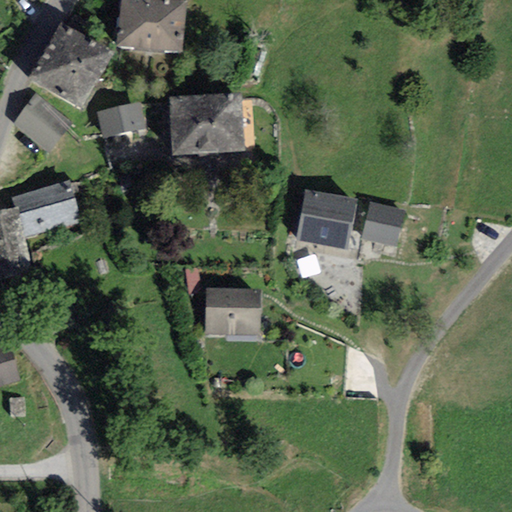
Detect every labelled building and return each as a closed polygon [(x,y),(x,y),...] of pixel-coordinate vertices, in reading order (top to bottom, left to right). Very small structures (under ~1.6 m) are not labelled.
[(183,53),(185,1),(169,0),(121,0),(117,46),(134,48),(134,52),(164,54),(164,51),(183,53)] [(29,79),(80,109),(113,54),(62,24),(29,79)] [(169,98),(172,156),(245,152),(242,94),(169,98)] [(11,125),(49,155),(72,126),(35,96),(11,125)] [(97,113),(104,138),(146,127),(139,102),(97,113)] [(82,223),(69,180),(12,198),(15,208),(17,207),(25,239),(82,223)] [(296,242),(346,251),(355,199),(305,191),(296,242)] [(369,204),(362,240),(398,247),(405,210),(369,204)] [(0,281),(34,273),(25,239),(17,207),(15,208),(0,211),(0,281)] [(320,273),(315,255),(297,261),(303,278),(320,273)] [(203,293),(198,268),(185,271),(189,295),(203,293)] [(206,336),(261,337),(262,289),(207,288),(206,336)] [(0,346),(0,388),(20,383),(9,344),(0,346)]
